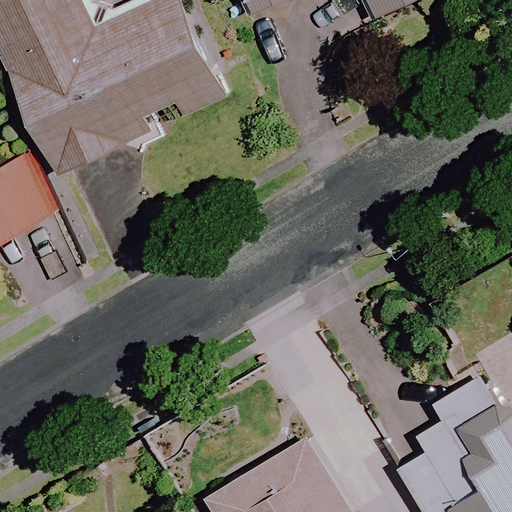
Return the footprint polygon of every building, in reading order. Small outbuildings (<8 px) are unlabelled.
[(162,0),(96,31),(81,0),(0,0),(0,37),(63,173),(153,131),(147,117),(178,103),(184,115),(228,95),(183,0),(162,0)] [(415,0),(242,0),(249,15),(283,0),(361,0),(370,19),(415,0)] [(0,249),(64,212),(26,148),(0,163),(0,249)] [(511,511),(511,404),(403,469),(428,511),(511,511)] [(352,511),(305,431),(206,490),(219,511),(352,511)]
